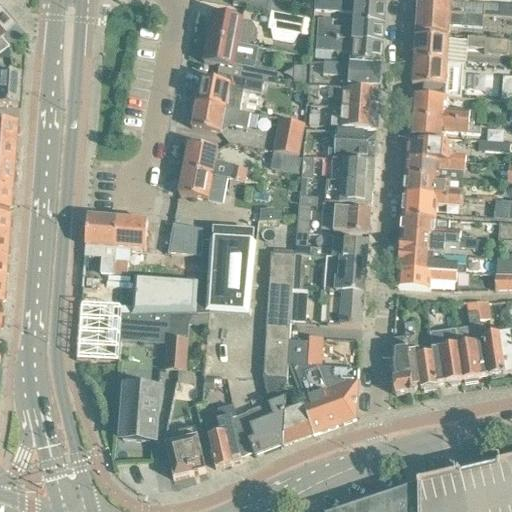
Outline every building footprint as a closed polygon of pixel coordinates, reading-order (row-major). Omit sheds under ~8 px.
[(262,0),(234,0),(234,7),(267,13),(270,1),(262,0)] [(385,26),(387,5),(320,0),(320,12),(354,14),(353,23),(371,25),(385,26)] [(452,0),(419,0),(418,13),(483,17),(484,5),(452,3),(452,0)] [(511,7),(500,6),(499,18),(511,19),(511,7)] [(482,29),(483,17),(418,13),(417,34),(449,37),(450,27),(482,29)] [(314,22),(305,20),(273,14),(270,30),(302,36),(303,34),(312,35),(314,22)] [(242,21),(233,19),(214,15),(209,40),(249,48),(258,41),(259,33),(254,24),(242,22),(242,21)] [(384,45),(385,26),(371,25),(353,23),(353,30),(332,29),(333,21),(318,20),(317,40),(384,45)] [(0,34),(0,56),(8,49),(1,40),(3,38),(0,34)] [(448,65),(449,41),(416,38),(415,63),(448,65)] [(508,41),(468,38),(467,49),(484,50),(484,54),(507,56),(508,41)] [(209,40),(204,65),(220,68),(218,76),(252,82),(269,85),(271,75),(252,71),(256,49),(249,48),(209,40)] [(383,65),(384,45),(317,40),(316,59),(332,60),(332,53),(351,54),(350,62),(383,65)] [(462,101),(465,67),(448,65),(415,63),(413,87),(425,88),(424,98),(432,99),(444,99),(445,100),(462,101)] [(381,89),(382,69),(324,65),(323,78),(342,79),(341,86),(381,89)] [(19,77),(0,75),(0,107),(17,109),(19,77)] [(250,94),(252,82),(218,76),(217,84),(202,81),(197,105),(242,114),(246,93),(250,94)] [(320,97),(321,88),(310,87),(309,96),(320,97)] [(379,113),(380,92),(361,91),(329,89),(329,99),(342,100),(342,110),(379,113)] [(444,99),(432,99),(424,98),(412,97),(410,120),(474,125),(475,114),(444,111),(445,100),(444,99)] [(253,116),(242,114),(197,105),(192,130),(221,136),(230,130),(250,134),(253,116)] [(378,132),(379,113),(342,110),(341,119),(332,119),(332,129),(378,132)] [(320,118),(310,117),(309,127),(319,128),(320,118)] [(481,137),(481,130),(474,130),(474,125),(410,120),(409,139),(442,141),(443,134),(481,137)] [(306,126),(282,122),(275,154),(300,158),(306,126)] [(0,145),(14,147),(16,126),(0,125),(0,145)] [(375,165),(377,136),(357,135),(307,132),(306,142),(320,143),(320,140),(335,141),(335,148),(331,147),(330,157),(350,158),(350,162),(375,165)] [(453,146),(429,144),(409,143),(407,161),(466,165),(467,157),(452,156),(453,146)] [(479,154),(511,156),(511,145),(480,143),(479,154)] [(14,147),(0,145),(0,168),(12,169),(14,147)] [(189,146),(185,171),(214,178),(219,152),(189,146)] [(274,155),(271,170),(298,175),(301,160),(274,155)] [(314,182),(315,160),(303,159),(301,181),(306,182),(314,182)] [(373,187),(375,165),(350,162),(334,161),(333,184),(342,185),(373,187)] [(465,173),(466,165),(407,161),(406,180),(438,182),(464,184),(465,173)] [(0,190),(11,192),(12,171),(12,169),(0,168),(0,190)] [(257,174),(247,172),(232,169),(230,181),(254,186),(257,174)] [(210,203),(214,178),(185,171),(180,197),(210,203)] [(464,192),(464,184),(438,182),(406,180),(405,196),(463,200),(464,192)] [(305,200),(306,182),(301,181),(299,208),(301,208),(309,209),(318,209),(318,200),(305,200)] [(372,209),(373,187),(342,185),(333,184),(328,183),(327,206),(352,207),(372,209)] [(0,211),(9,212),(11,192),(0,190),(0,211)] [(462,208),(463,200),(405,196),(403,219),(436,221),(436,217),(437,206),(462,208)] [(307,237),(309,209),(301,208),(299,236),(307,237)] [(369,237),(371,213),(351,211),(336,210),(334,235),(349,236),(369,237)] [(114,276),(118,220),(88,218),(85,258),(103,259),(102,275),(114,276)] [(0,239),(7,240),(9,220),(0,219),(0,239)] [(449,222),(436,221),(403,219),(402,237),(460,241),(460,234),(448,233),(449,222)] [(147,243),(148,223),(118,220),(114,276),(127,277),(130,251),(132,251),(131,254),(141,254),(141,252),(146,253),(147,243)] [(499,243),(511,243),(511,226),(501,226),(499,243)] [(204,231),(201,231),(174,227),(168,256),(202,258),(204,231)] [(477,242),(460,241),(402,237),(400,255),(433,257),(444,258),(445,248),(477,250),(477,242)] [(212,241),(209,274),(200,273),(200,283),(198,311),(211,312),(236,314),(250,314),(259,244),(212,241)] [(367,264),(369,245),(335,243),(334,252),(320,251),(321,250),(297,248),(296,259),(310,260),(328,261),(367,264)] [(264,380),(287,381),(296,252),(274,250),(274,255),(273,255),(268,315),(264,380)] [(443,267),(444,258),(433,257),(400,255),(399,273),(457,277),(457,275),(466,275),(467,269),(443,267)] [(310,269),(310,260),(296,259),(296,268),(310,269)] [(365,296),(367,264),(328,261),(326,294),(365,296)] [(497,278),(498,278),(511,277),(511,262),(498,262),(497,278)] [(457,285),(457,277),(399,273),(398,290),(431,293),(431,283),(457,285)] [(511,293),(511,277),(498,278),(498,294),(511,293)] [(197,315),(198,311),(200,283),(136,278),(133,317),(190,315),(197,315)] [(362,330),(365,296),(326,294),(322,294),(321,304),(330,305),(328,328),(362,330)] [(489,379),(483,339),(480,323),(480,319),(478,304),(468,305),(471,330),(455,332),(458,348),(463,383),(465,383),(465,386),(479,384),(478,381),(489,379)] [(490,322),(488,305),(478,304),(480,319),(480,323),(490,322)] [(81,307),(77,361),(117,362),(121,310),(81,307)] [(188,343),(189,326),(210,326),(211,312),(198,311),(197,315),(190,315),(133,317),(121,318),(120,344),(121,344),(121,343),(168,346),(169,342),(188,343)] [(438,387),(434,355),(433,349),(420,351),(416,324),(405,326),(407,339),(411,365),(415,391),(421,390),(421,392),(424,391),(425,394),(437,392),(436,389),(439,389),(438,387)] [(463,383),(458,348),(455,332),(431,336),(433,349),(434,355),(438,387),(449,385),(449,386),(452,388),(459,386),(461,384),(463,383)] [(511,375),(511,336),(511,335),(483,339),(489,379),(493,379),(493,383),(504,381),(503,377),(511,375)] [(392,371),(394,379),(392,387),(393,395),(396,397),(415,394),(415,391),(411,365),(407,339),(394,341),(392,371)] [(186,374),(188,343),(169,342),(168,346),(166,372),(186,374)] [(315,437),(357,422),(359,371),(322,369),(311,368),(312,345),(292,345),(290,369),(304,407),(315,437)] [(248,439),(255,459),(284,448),(286,415),(287,381),(264,380),(270,406),(247,415),(250,423),(249,424),(254,437),(248,439)] [(155,444),(159,393),(155,392),(127,390),(123,442),(155,444)] [(315,437),(304,407),(291,413),(286,415),(284,448),(315,437)] [(233,420),(237,419),(235,408),(220,411),(222,422),(219,423),(222,436),(209,439),(216,471),(234,467),(234,466),(243,464),(233,420)] [(207,474),(202,455),(199,442),(205,440),(202,429),(179,434),(181,443),(166,446),(174,482),(207,474)] [(511,511),(511,466),(504,468),(504,467),(503,468),(503,467),(497,468),(498,469),(496,469),(497,470),(481,474),(481,473),(478,474),(479,474),(465,478),(463,478),(463,477),(462,478),(461,476),(456,478),(456,479),(455,479),(456,482),(426,489),(425,486),(424,487),(423,485),(418,487),(419,488),(418,489),(418,511),(511,511)] [(418,511),(418,489),(417,490),(417,491),(417,506),(389,506),(389,511),(367,511),(365,511),(418,511)] [(417,506),(417,491),(408,494),(408,495),(407,495),(407,494),(390,500),(391,501),(390,501),(389,500),(373,506),(373,507),(372,507),(372,506),(355,511),(354,511),(353,511),(365,511),(367,511),(389,511),(389,506),(417,506)]
